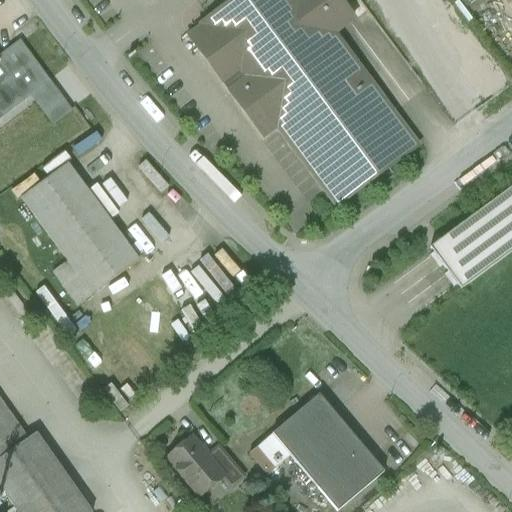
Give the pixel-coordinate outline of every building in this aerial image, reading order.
[(234,0),(200,25),(279,133),(336,208),(417,148),(333,33),(351,20),(353,19),(339,0),(234,0)] [(279,133),(200,25),(185,37),(263,144),(279,133)] [(0,63),(11,78),(0,86),(0,112),(3,116),(30,96),(48,82),(21,45),(0,59),(0,63)] [(0,63),(0,86),(11,78),(0,63)] [(54,90),(36,104),(41,111),(52,125),(70,112),(54,90)] [(0,142),(41,111),(36,104),(30,96),(3,116),(0,118),(0,142)] [(137,261),(66,163),(18,198),(64,262),(49,272),(76,305),(137,261)] [(119,177),(110,186),(141,217),(150,208),(119,177)] [(511,187),(430,248),(433,252),(429,256),(437,268),(442,264),(447,271),(442,274),(452,288),(457,284),(461,290),(511,252),(511,187)] [(125,310),(116,313),(130,355),(140,351),(125,310)] [(0,419),(19,446),(32,438),(0,392),(0,419)] [(318,397),(271,436),(249,455),(267,477),(290,458),(335,511),(337,511),(383,474),(318,397)] [(0,458),(19,446),(0,419),(0,458)] [(89,511),(35,435),(32,438),(19,446),(0,458),(0,489),(7,498),(16,511),(89,511)] [(206,458),(189,438),(180,446),(182,447),(171,456),(170,463),(177,470),(176,473),(183,481),(186,481),(196,493),(201,488),(210,489),(222,479),(223,478),(206,458)] [(244,479),(218,448),(206,458),(223,478),(222,479),(231,489),(244,479)]
